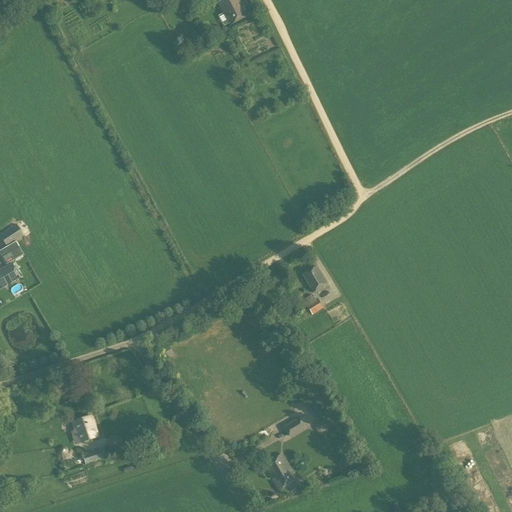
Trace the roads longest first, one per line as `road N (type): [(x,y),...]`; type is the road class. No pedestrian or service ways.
road 1 (track): [(155,330),(336,221),(359,199),(265,0)]
road 2 (track): [(359,199),(438,146),(511,111)]
road 3 (unclassified): [(0,385),(155,330)]
